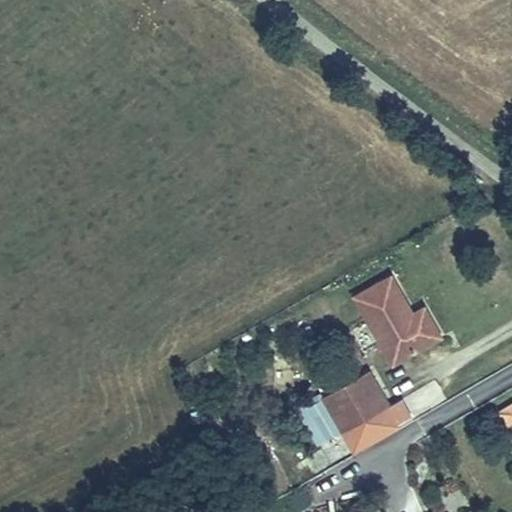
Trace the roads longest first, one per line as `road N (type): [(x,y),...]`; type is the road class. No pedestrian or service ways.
road 1 (unclassified): [(274,0),(511,181)]
road 2 (unknown): [(405,505),(395,482),(399,439),(511,375)]
